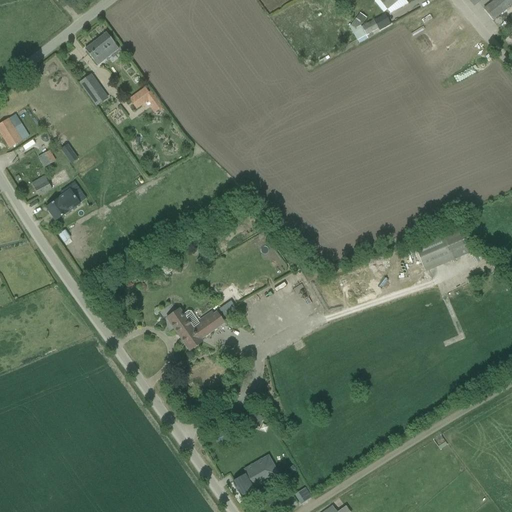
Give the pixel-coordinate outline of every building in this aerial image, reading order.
[(379,0),(387,10),(399,0),(379,0)] [(492,20),(499,14),(511,4),(511,0),(496,0),(484,10),(492,20)] [(361,26),(366,18),(359,13),(349,27),(356,40),(366,36),(366,37),(379,30),(374,21),(362,28),(361,26)] [(117,47),(115,45),(106,33),(92,44),(94,46),(86,52),(97,66),(105,60),(103,57),(117,47)] [(79,83),(89,98),(102,90),(91,74),(79,83)] [(128,99),(136,110),(152,98),(145,88),(128,99)] [(22,141),(9,119),(0,124),(0,133),(9,149),(22,141)] [(64,155),(71,150),(67,145),(61,150),(64,155)] [(43,168),(55,162),(50,151),(37,158),(43,168)] [(39,197),(47,192),(52,190),(45,177),(31,184),(39,197)] [(70,191),(46,208),(55,221),(79,205),(70,191)] [(474,251),(463,225),(414,246),(425,272),(474,251)] [(63,243),(70,239),(65,231),(58,235),(63,243)] [(196,261),(203,268),(208,262),(201,256),(196,261)] [(224,316),(229,312),(224,305),(219,309),(224,316)] [(193,328),(180,309),(166,319),(189,351),(203,341),(202,340),(225,324),(217,312),(213,314),(212,312),(199,321),(200,323),(193,328)] [(259,427),(263,417),(253,414),(249,424),(259,427)] [(218,444),(230,438),(225,427),(212,434),(218,444)] [(246,474),(232,482),(241,497),(255,489),(274,477),(266,463),(246,474)] [(291,474),(296,471),(293,465),(288,468),(291,474)] [(273,511),(290,502),(283,489),(266,499),(273,511)]
